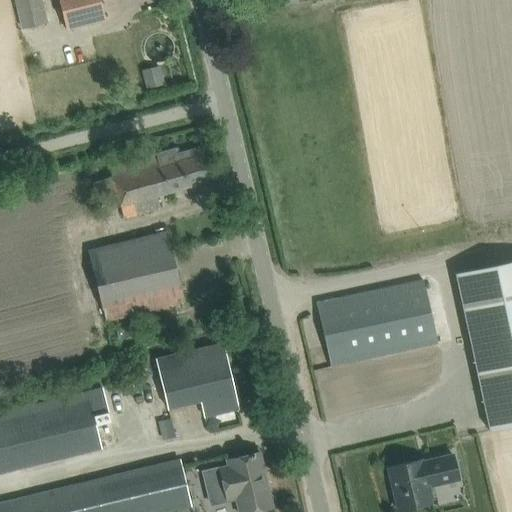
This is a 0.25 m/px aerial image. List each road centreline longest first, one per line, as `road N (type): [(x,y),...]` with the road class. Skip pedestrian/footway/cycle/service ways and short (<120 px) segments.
road 1 (unclassified): [(325,511),(224,102)]
road 2 (unclassified): [(0,161),(224,102)]
